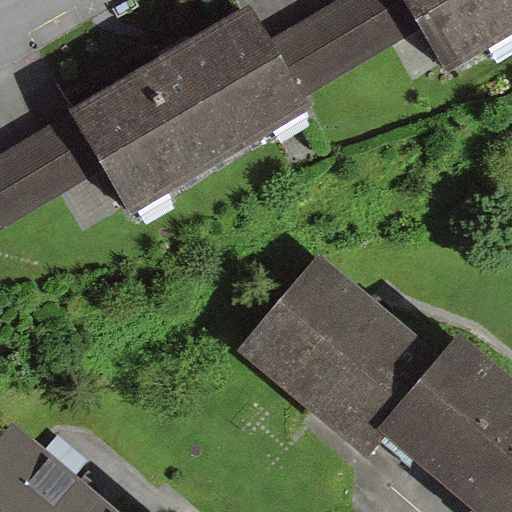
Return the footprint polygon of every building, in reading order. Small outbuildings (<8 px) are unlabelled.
[(511,0),(393,0),(444,83),(511,41),(511,0)] [(69,124),(130,221),(301,112),(240,15),(69,124)] [(452,376),(319,259),(236,353),(369,470),(384,454),(452,376)] [(452,376),(384,454),(450,511),(511,511),(511,389),(471,354),(452,376)] [(106,511),(17,433),(0,451),(0,511),(106,511)]
